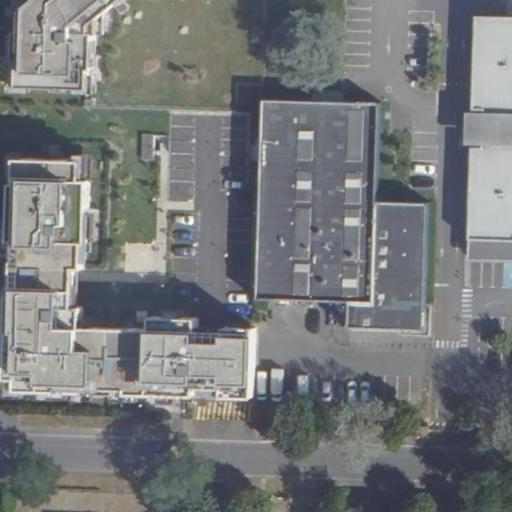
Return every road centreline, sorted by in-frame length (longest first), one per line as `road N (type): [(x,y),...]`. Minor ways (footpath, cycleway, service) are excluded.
road 1 (unclassified): [(511,466),(0,450)]
road 2 (unknown): [(445,381),(303,381)]
